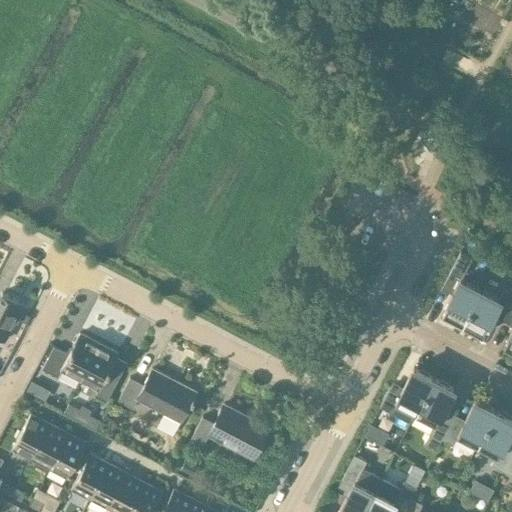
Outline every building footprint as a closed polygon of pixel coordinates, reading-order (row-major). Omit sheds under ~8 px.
[(468,237),(460,252),(461,252),(471,258),(473,258),(481,242),(470,237),(469,236),(468,237)] [(507,254),(501,251),(495,264),(500,267),(507,254)] [(441,313),(462,324),(481,286),(462,276),(471,258),(461,252),(460,252),(443,284),(454,289),(441,313)] [(481,286),(462,324),(482,335),(494,310),(505,316),(511,301),(511,292),(504,288),(500,296),(481,286)] [(0,337),(4,340),(16,318),(19,311),(23,303),(2,292),(0,296),(0,337)] [(511,327),(502,345),(511,350),(511,301),(505,316),(511,319),(511,327)] [(19,311),(16,318),(25,323),(29,316),(19,311)] [(61,369),(79,379),(89,361),(98,342),(79,332),(68,353),(53,345),(42,368),(57,376),(61,369)] [(89,361),(79,379),(98,389),(94,395),(106,402),(118,379),(107,373),(118,352),(98,342),(89,361)] [(390,385),(379,406),(391,413),(396,403),(415,413),(434,377),(413,366),(401,390),(390,385)] [(193,397),(196,390),(152,367),(143,383),(129,376),(118,399),(132,407),(137,397),(181,420),(191,401),(193,402),(195,397),(193,397)] [(434,423),(429,432),(423,443),(436,450),(441,438),(452,417),(441,411),(454,387),(434,377),(415,413),(434,423)] [(39,397),(44,387),(31,380),(26,390),(39,397)] [(452,417),(441,438),(453,444),(457,435),(477,445),(496,409),(475,398),(462,422),(452,417)] [(79,409),(68,403),(64,411),(75,417),(79,409)] [(252,457),(269,426),(224,403),(214,421),(202,415),(189,440),(201,447),(208,434),(252,457)] [(511,417),(496,409),(477,445),(495,455),(490,464),(502,471),(511,452),(511,448),(503,444),(511,426),(511,417)] [(12,447),(30,457),(49,422),(30,413),(12,447)] [(100,419),(89,413),(84,422),(95,428),(100,419)] [(49,422),(30,457),(49,467),(67,432),(49,422)] [(67,432),(49,467),(67,477),(86,442),(67,432)] [(71,487),(89,497),(108,462),(89,452),(71,487)] [(511,452),(502,471),(511,475),(511,452)] [(337,511),(362,511),(376,488),(382,477),(362,467),(366,460),(354,454),(337,486),(348,491),(337,511)] [(194,476),(199,465),(185,459),(180,469),(194,476)] [(108,462),(89,497),(107,507),(126,472),(108,462)] [(126,472),(107,507),(117,511),(127,511),(144,481),(126,472)] [(376,488),(362,511),(402,511),(416,486),(404,480),(401,486),(382,477),(376,488)] [(144,481),(127,511),(151,511),(162,491),(144,481)] [(5,482),(1,489),(11,494),(15,487),(5,482)] [(420,511),(418,511),(422,503),(420,502),(425,492),(416,488),(416,486),(402,511),(420,511)] [(11,494),(29,504),(33,497),(15,487),(11,494)] [(160,511),(183,511),(192,497),(173,487),(160,511)] [(33,496),(29,504),(40,509),(43,502),(33,496)] [(14,503),(3,497),(0,502),(0,507),(10,511),(14,503)] [(192,497),(183,511),(206,511),(210,507),(192,497)] [(46,503),(42,511),(45,511),(53,511),(56,508),(46,503)]
